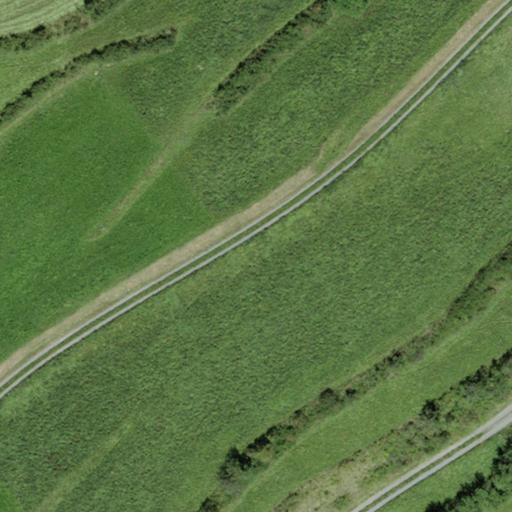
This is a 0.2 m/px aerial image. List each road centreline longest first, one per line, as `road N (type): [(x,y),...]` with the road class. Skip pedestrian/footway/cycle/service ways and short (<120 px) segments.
road 1 (track): [(0,380),(321,172),(500,0)]
road 2 (track): [(357,511),(511,407)]
